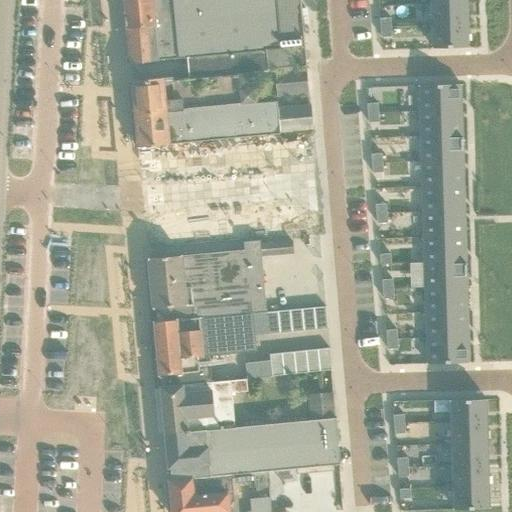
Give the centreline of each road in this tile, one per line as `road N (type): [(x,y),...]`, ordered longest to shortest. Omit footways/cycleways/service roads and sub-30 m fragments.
road 1 (residential): [(352,381),(328,70),(344,69)]
road 2 (residential): [(344,69),(511,65)]
road 3 (residential): [(352,381),(511,379)]
road 4 (tertiary): [(0,140),(6,0)]
road 5 (residential): [(364,511),(352,381)]
